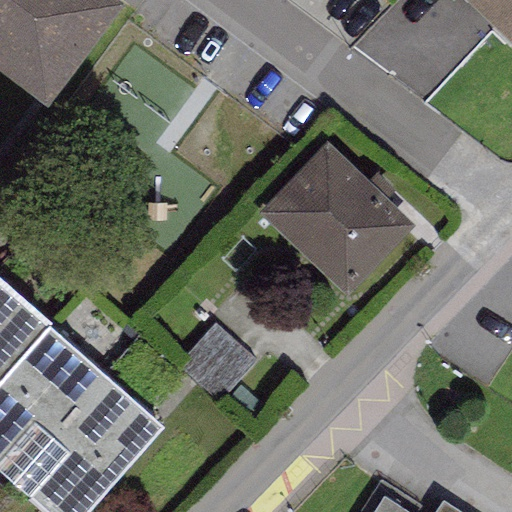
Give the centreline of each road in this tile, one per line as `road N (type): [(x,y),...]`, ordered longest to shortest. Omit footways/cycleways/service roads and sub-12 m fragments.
road 1 (residential): [(231,511),(509,224)]
road 2 (residential): [(509,224),(217,0)]
